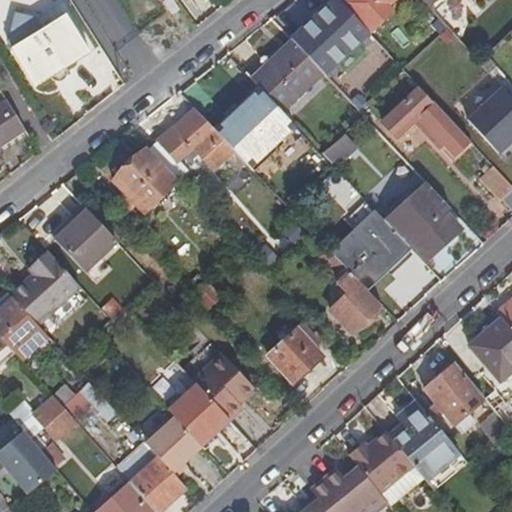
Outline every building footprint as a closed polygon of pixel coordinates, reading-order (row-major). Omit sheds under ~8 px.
[(0,0),(0,30),(43,28),(42,14),(35,15),(34,0),(0,0)] [(347,0),(342,5),(370,34),(393,13),(387,8),(396,0),(347,0)] [(422,0),(430,8),(438,0),(422,0)] [(67,15),(53,24),(76,62),(91,53),(67,15)] [(38,87),(76,62),(53,24),(14,49),(38,87)] [(324,75),(294,42),(277,58),(279,60),(255,82),(264,92),(284,112),(324,75)] [(55,80),(67,106),(110,87),(98,61),(55,80)] [(511,105),(491,76),(450,105),(488,157),(511,139),(511,105)] [(27,131),(0,87),(0,168),(5,165),(0,157),(0,152),(10,147),(8,142),(27,131)] [(419,91),(385,123),(398,137),(418,119),(454,158),(468,145),(463,138),(419,91)] [(297,127),(284,112),(264,92),(237,117),(271,153),(297,127)] [(214,168),(234,151),(219,135),(195,111),(159,144),(177,164),(192,150),(211,170),(214,168)] [(271,153),(237,117),(219,135),(234,151),(253,171),(271,153)] [(8,142),(10,147),(29,135),(27,131),(8,142)] [(345,136),(325,154),(336,166),(356,148),(345,136)] [(178,179),(148,148),(115,181),(144,212),(178,179)] [(501,202),(511,191),(511,186),(494,168),(480,181),(501,202)] [(386,222),(410,248),(413,246),(427,262),(462,231),(447,214),(452,211),(427,184),(413,198),(386,222)] [(381,217),(386,222),(413,198),(408,192),(381,217)] [(118,243),(87,210),(55,240),(85,274),(102,258),(118,243)] [(412,249),(410,248),(386,222),(381,217),(377,213),(333,255),(334,256),(344,267),(350,273),(368,291),(412,249)] [(80,288),(47,252),(28,270),(32,275),(10,296),(13,299),(38,326),(47,319),(80,288)] [(344,267),(334,256),(326,264),(335,274),(344,267)] [(102,258),(85,274),(97,286),(113,271),(102,258)] [(368,291),(350,273),(339,284),(349,296),(331,312),(354,334),(382,306),(368,291)] [(511,274),(507,280),(511,286),(511,303),(497,317),(511,333),(511,274)] [(0,338),(6,345),(14,354),(17,357),(44,335),(26,314),(13,301),(13,299),(10,296),(7,293),(0,299),(0,338)] [(499,384),(511,373),(511,333),(497,317),(480,331),(484,336),(469,348),(499,384)] [(292,325),(264,350),(289,377),(317,351),(292,325)] [(6,345),(0,350),(0,366),(14,354),(6,345)] [(195,381),(198,385),(232,421),(245,409),(240,403),(257,388),(224,354),(195,381)] [(484,402),(455,367),(448,372),(443,372),(441,375),(441,379),(425,392),(454,427),(484,402)] [(169,412),(176,419),(203,447),(232,421),(198,385),(169,412)] [(54,398),(62,407),(75,395),(67,386),(54,398)] [(62,407),(54,398),(33,416),(18,398),(5,409),(31,440),(44,428),(65,409),(62,407)] [(417,434),(398,449),(424,481),(427,483),(453,462),(460,456),(418,404),(403,416),(417,434)] [(65,409),(44,428),(54,439),(75,422),(65,409)] [(394,443),(398,449),(417,434),(403,416),(397,422),(401,426),(406,432),(394,443)] [(203,447),(176,419),(148,445),(160,458),(174,474),(203,447)] [(401,426),(388,436),(394,443),(406,432),(401,426)] [(391,509),(424,481),(398,449),(394,443),(388,436),(386,434),(375,442),(372,439),(367,443),(369,446),(367,449),(363,445),(348,457),(359,470),(387,504),(391,509)] [(42,451),(55,467),(64,459),(52,444),(42,451)] [(160,458),(131,484),(155,511),(160,511),(186,489),(174,474),(160,458)] [(453,462),(427,483),(435,493),(457,475),(453,470),(457,466),(453,462)] [(323,480),(349,511),(377,511),(387,504),(359,470),(345,481),(335,470),(323,480)] [(319,502),(306,511),(349,511),(323,480),(310,491),(315,498),(319,502)] [(155,511),(131,484),(97,511),(155,511)] [(303,508),(306,511),(319,502),(315,498),(303,508)]
